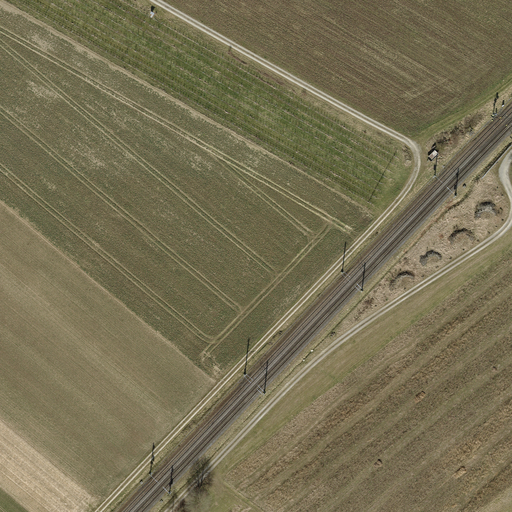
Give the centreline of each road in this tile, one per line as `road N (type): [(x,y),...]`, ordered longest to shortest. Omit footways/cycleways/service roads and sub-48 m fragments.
road 1 (track): [(99,511),(396,203),(419,165),(413,142),(158,0)]
road 2 (track): [(511,216),(483,245),(335,344),(169,511)]
